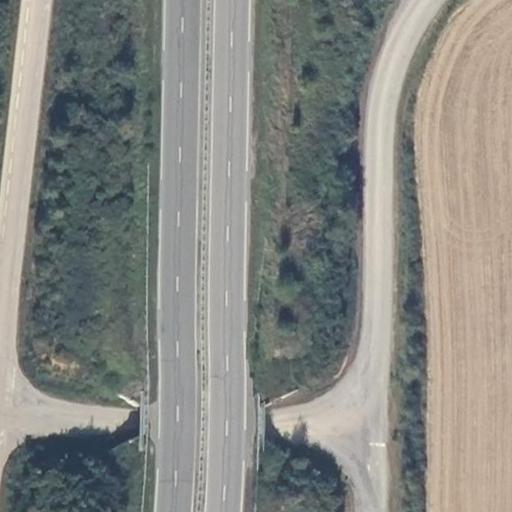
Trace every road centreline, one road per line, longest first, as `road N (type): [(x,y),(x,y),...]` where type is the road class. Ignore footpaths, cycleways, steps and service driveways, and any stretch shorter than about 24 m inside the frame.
road 1 (trunk): [(221,511),(232,0)]
road 2 (trunk): [(183,0),(172,511)]
road 3 (unclassified): [(362,418),(374,322),(379,125),(399,45),(424,0)]
road 4 (unclassified): [(38,0),(0,366)]
road 5 (unclassified): [(0,419),(265,428),(362,418)]
